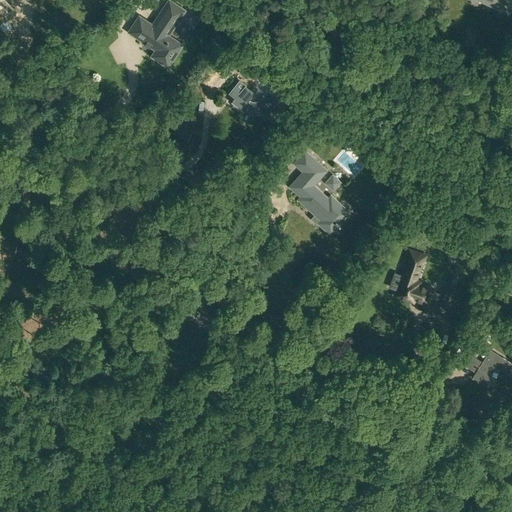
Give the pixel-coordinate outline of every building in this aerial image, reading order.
[(169,60),(171,61),(173,58),(174,58),(184,43),(170,34),(187,9),(173,0),(170,0),(155,24),(142,15),(132,30),(162,50),(159,54),(160,58),(165,61),(169,60)] [(511,0),(482,0),(509,12),(511,6),(511,0)] [(16,19),(23,11),(16,5),(9,12),(16,19)] [(233,56),(242,76),(258,68),(249,48),(233,56)] [(266,111),(266,113),(275,112),(273,97),(260,98),(260,101),(255,102),(251,101),(248,99),(252,93),(251,91),(238,82),(231,92),(235,96),(233,99),(235,100),(233,101),(245,109),(245,108),(247,110),(253,111),(256,111),(256,112),(266,111)] [(301,141),(308,147),(317,137),(311,131),(301,141)] [(320,143),(310,153),(318,161),(328,151),(320,143)] [(317,222),(330,234),(350,212),(331,195),(328,198),(314,185),(327,170),(305,150),(294,163),(303,171),(289,186),(300,196),(298,199),(320,218),(317,222)] [(455,257),(463,259),(467,249),(452,244),(450,251),(456,254),(455,257)] [(397,291),(395,296),(413,302),(413,299),(428,304),(430,297),(439,300),(438,303),(451,307),(457,287),(445,283),(441,293),(434,291),(436,287),(422,282),(422,280),(418,279),(423,263),(425,264),(428,254),(411,249),(402,274),(395,272),(389,288),(397,291)] [(472,377),(490,389),(496,380),(488,375),(495,365),(511,375),(511,362),(490,349),(482,361),(467,352),(460,362),(475,372),(472,377)]
